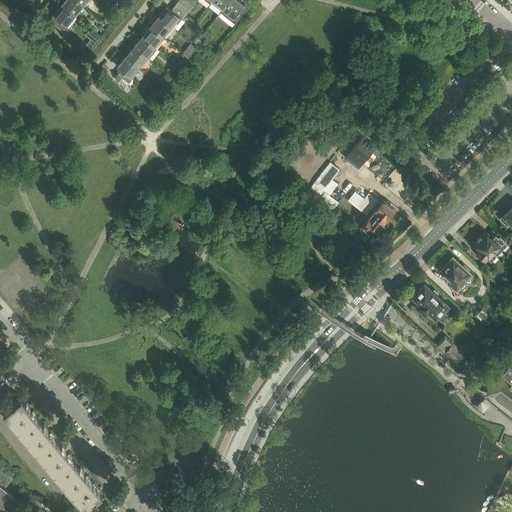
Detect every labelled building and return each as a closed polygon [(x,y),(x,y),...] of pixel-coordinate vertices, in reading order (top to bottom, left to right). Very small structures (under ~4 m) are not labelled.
[(61,4),(62,4),(75,14),(83,4),(77,0),(65,0),(62,4),(61,3),(61,4)] [(187,0),(179,0),(178,1),(189,9),(193,5),(187,0)] [(213,0),(213,1),(223,9),(230,0),(213,0)] [(243,4),(238,0),(230,0),(223,9),(233,17),(232,18),(233,18),(233,17),(237,20),(247,8),(243,5),(244,4),(244,3),(243,4)] [(178,1),(175,6),(172,9),(180,16),(179,16),(182,18),(189,9),(178,1)] [(63,30),(67,25),(67,24),(75,14),(62,4),(54,14),(53,13),(53,14),(54,15),(50,19),(56,24),(63,30)] [(158,15),(158,16),(171,26),(179,16),(180,16),(172,9),(168,6),(166,5),(167,6),(159,15),(158,15)] [(104,20),(108,24),(112,19),(108,16),(104,20)] [(149,25),(150,26),(163,36),(171,26),(158,16),(151,25),(150,25),(149,25)] [(141,35),(142,36),(155,46),(163,36),(150,26),(142,36),(142,35),(141,35)] [(91,28),(86,34),(91,38),(87,43),(92,47),(101,36),(91,28)] [(160,50),(142,36),(134,46),(133,45),(133,46),(134,46),(147,56),(152,60),(160,50)] [(125,56),(138,66),(147,56),(134,46),(126,56),(125,55),(125,56)] [(121,69),(117,74),(129,83),(133,78),(130,76),(138,66),(125,56),(118,66),(117,65),(116,66),(121,69)] [(362,135),(345,157),(358,168),(376,146),(362,135)] [(323,190),(340,169),(332,162),(316,182),(308,192),(332,212),(339,203),(323,190)] [(367,215),(379,200),(375,197),(373,199),(368,195),(367,196),(358,189),(349,200),(367,215)] [(384,200),(373,213),(385,222),(386,221),(388,221),(391,218),(391,216),(390,216),(395,210),(384,200)] [(504,214),(500,218),(507,225),(510,223),(511,225),(511,206),(509,209),(508,208),(503,213),(504,214)] [(385,222),(373,213),(362,226),(374,235),(379,229),(380,229),(382,229),(384,226),(384,223),(385,222)] [(484,232),(474,242),(480,248),(478,251),(486,259),(487,257),(491,261),(496,256),(494,254),(500,247),(501,245),(507,251),(511,246),(511,245),(494,229),(489,234),(485,231),(484,232)] [(469,272),(453,257),(442,268),(450,275),(447,278),(456,286),(463,279),(465,280),(470,280),(470,275),(469,273),(469,272)] [(447,305),(436,295),(424,284),(413,296),(421,303),(418,306),(425,313),(428,310),(436,317),(437,317),(443,322),(448,316),(442,310),(447,305)] [(485,325),(493,316),(484,307),(475,316),(485,325)] [(454,361),(463,352),(444,335),(437,342),(445,353),(454,361)] [(493,386),(489,391),(511,409),(511,368),(509,366),(501,375),(511,383),(508,388),(497,380),(493,386)] [(21,398),(4,412),(22,433),(39,419),(32,411),(33,410),(29,406),(28,407),(21,398)] [(477,406),(483,411),(484,410),(487,407),(489,404),(483,399),(481,401),(478,405),(477,406)] [(39,419),(22,433),(40,455),(47,449),(57,440),(50,432),(50,431),(47,427),(46,428),(39,419)] [(57,440),(47,449),(40,455),(58,476),(65,470),(75,462),(68,453),(65,449),(64,450),(57,440)] [(75,462),(65,470),(58,476),(76,498),(93,484),(86,475),(86,474),(83,471),(83,470),(82,471),(75,462)] [(0,511),(1,511),(13,498),(2,490),(12,478),(0,468),(0,511)] [(93,484),(76,498),(78,500),(78,501),(83,508),(84,507),(85,509),(95,501),(102,495),(93,484)] [(47,511),(39,505),(42,502),(37,498),(34,502),(32,508),(31,509),(34,511),(47,511)]
